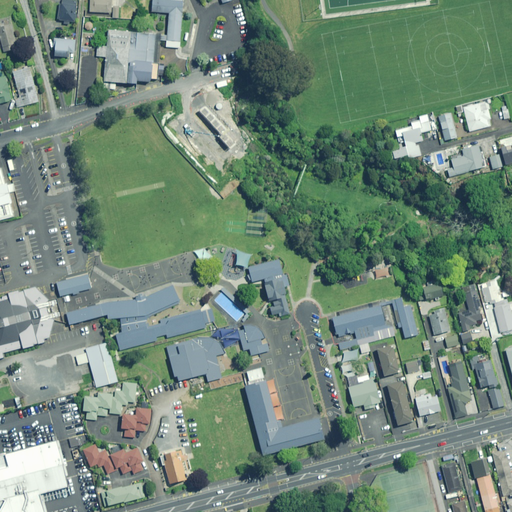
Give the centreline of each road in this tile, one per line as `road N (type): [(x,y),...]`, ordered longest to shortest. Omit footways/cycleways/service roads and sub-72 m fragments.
road 1 (residential): [(231,72),(0,141)]
road 2 (secondary): [(348,467),(161,511)]
road 3 (secondary): [(511,421),(348,467)]
